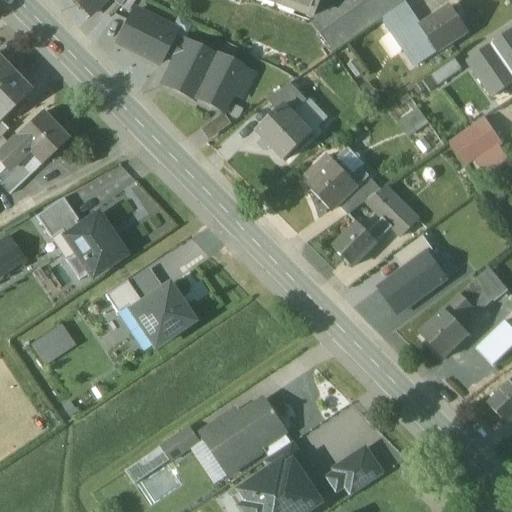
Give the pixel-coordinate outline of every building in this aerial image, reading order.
[(70,0),(89,17),(106,0),(70,0)] [(110,0),(119,9),(125,0),(110,0)] [(319,0),(264,0),(313,18),(319,0)] [(402,0),(373,0),(320,37),(333,55),(384,19),(406,4),(402,0)] [(423,27),(406,4),(384,19),(414,69),(439,53),(423,27)] [(453,8),(423,27),(439,53),(470,34),(453,8)] [(173,34),(132,14),(116,45),(157,66),(163,55),(171,38),(173,34)] [(511,34),(492,49),(511,77),(511,34)] [(182,44),(171,38),(163,55),(174,61),(182,44)] [(198,55),(183,48),(185,44),(183,43),(182,44),(174,61),(161,86),(192,101),(215,56),(214,56),(213,58),(199,51),(198,55)] [(469,64),(493,98),(511,85),(511,77),(492,49),(469,64)] [(229,68),(215,60),(216,57),(215,56),(192,101),(193,102),(194,100),(224,115),(234,95),(240,83),(245,72),(230,64),(229,68)] [(455,60),(431,77),(438,88),(463,71),(455,60)] [(11,69),(26,86),(35,78),(19,61),(11,69)] [(0,65),(0,84),(10,76),(0,65)] [(254,76),(245,72),(240,83),(248,88),(254,76)] [(10,76),(0,84),(0,123),(29,96),(10,76)] [(248,88),(240,83),(234,95),(243,99),(248,88)] [(290,85),(268,101),(278,115),(285,108),(300,94),(290,85)] [(300,94),(285,108),(293,116),(308,103),(300,94)] [(293,116),(285,108),(278,115),(258,134),(284,163),(312,136),(293,116)] [(418,108),(398,121),(407,135),(427,122),(418,108)] [(65,145),(39,117),(7,147),(20,161),(27,155),(40,168),(65,145)] [(485,119),(450,144),(464,168),(497,145),(501,142),(485,119)] [(497,145),(474,161),(487,177),(509,161),(497,145)] [(7,147),(0,154),(0,168),(3,172),(6,175),(16,165),(20,161),(7,147)] [(365,167),(348,150),(334,164),(348,179),(361,170),(365,167)] [(334,164),(328,158),(314,172),(315,172),(306,181),(311,186),(309,188),(332,213),(339,206),(357,190),(358,189),(348,179),(334,164)] [(16,165),(6,175),(3,172),(0,174),(0,189),(8,198),(29,179),(16,165)] [(361,170),(348,179),(358,189),(357,190),(358,191),(359,190),(369,180),(370,179),(361,170)] [(369,180),(359,190),(369,201),(381,192),(369,180)] [(114,234),(127,254),(168,226),(142,188),(129,196),(142,215),(114,234)] [(420,222),(386,189),(381,192),(369,201),(365,203),(383,222),(391,229),(401,239),(420,222)] [(359,190),(358,191),(357,190),(339,206),(348,215),(365,203),(369,201),(359,190)] [(62,200),(35,218),(50,241),(61,233),(75,224),(77,222),(62,200)] [(78,230),(65,239),(75,254),(89,275),(90,277),(121,257),(111,242),(110,243),(104,234),(105,233),(96,218),(78,230)] [(383,222),(368,237),(375,245),(391,229),(383,222)] [(75,224),(61,233),(65,239),(78,230),(75,224)] [(368,237),(357,226),(334,248),(353,268),(376,246),(375,245),(368,237)] [(423,238),(394,260),(404,272),(427,255),(428,256),(433,252),(423,238)] [(6,240),(0,243),(0,276),(5,273),(0,265),(0,262),(15,252),(6,240)] [(75,254),(64,261),(78,282),(89,275),(75,254)] [(428,256),(427,255),(404,272),(380,290),(399,315),(446,281),(428,256)] [(129,313),(140,305),(125,283),(105,297),(116,314),(125,308),(129,313)] [(474,284),(461,297),(472,309),(486,296),(474,284)] [(153,349),(191,323),(167,288),(140,305),(129,313),(153,349)] [(461,297),(445,312),(468,337),(469,337),(485,321),(472,309),(461,297)] [(444,312),(419,336),(444,361),(469,337),(468,337),(445,312),(444,312)] [(44,366),(75,345),(60,324),(30,345),(44,366)] [(510,382),(487,404),(507,425),(511,420),(511,384),(511,383),(510,382)] [(263,401),(239,417),(236,412),(200,435),(227,477),(263,453),(260,449),(285,433),(274,418),(275,417),(273,414),(272,415),(263,401)] [(187,429),(161,446),(171,462),(198,444),(187,429)] [(290,460),(293,465),(301,459),(293,446),(265,464),(271,473),(290,460)] [(353,497),(384,476),(366,450),(335,471),(337,473),(345,486),(353,497)] [(308,511),(320,504),(293,465),(290,460),(271,473),(247,489),(255,501),(243,509),(244,511),(308,511)] [(336,492),(345,486),(337,473),(328,479),(336,492)]
